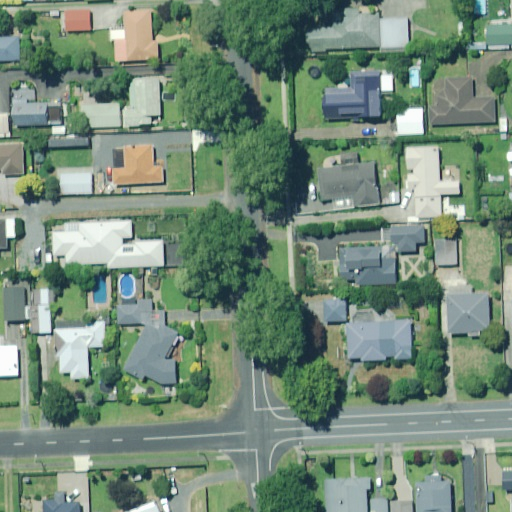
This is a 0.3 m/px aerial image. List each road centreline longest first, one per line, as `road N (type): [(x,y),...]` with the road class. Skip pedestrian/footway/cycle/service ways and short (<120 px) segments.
road 1 (residential): [(239,0),(256,432)]
road 2 (residential): [(0,443),(256,432)]
road 3 (residential): [(256,432),(511,419)]
